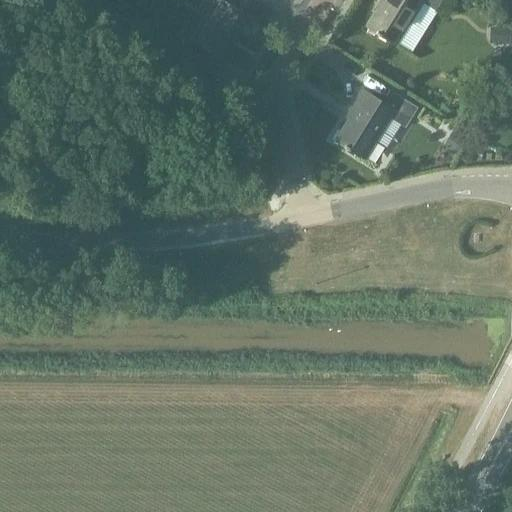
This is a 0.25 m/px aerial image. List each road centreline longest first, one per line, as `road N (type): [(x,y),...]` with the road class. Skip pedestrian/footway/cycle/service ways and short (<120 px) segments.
road 1 (unclassified): [(302,217),(199,237),(0,242)]
road 2 (residential): [(302,217),(276,87),(323,0)]
road 3 (unclassified): [(511,190),(438,187),(302,217)]
